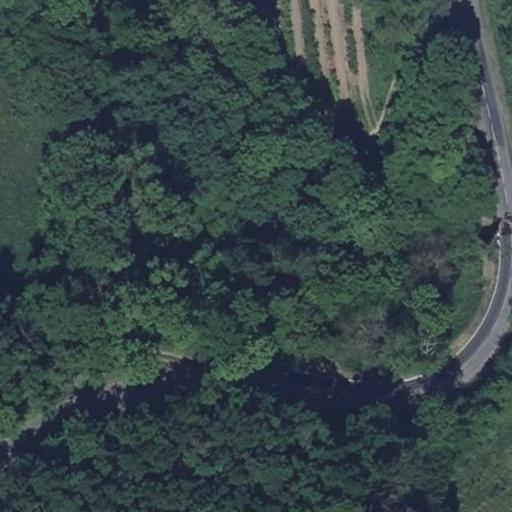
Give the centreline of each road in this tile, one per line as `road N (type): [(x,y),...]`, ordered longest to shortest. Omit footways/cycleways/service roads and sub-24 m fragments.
road 1 (secondary): [(0,457),(61,412),(146,385),(242,383),(367,400),(412,397),(474,359),(505,298),(511,228),(464,0)]
road 2 (track): [(0,351),(115,346),(178,358),(193,382)]
